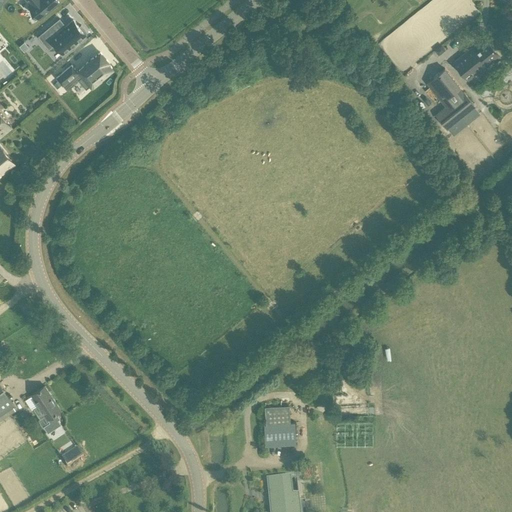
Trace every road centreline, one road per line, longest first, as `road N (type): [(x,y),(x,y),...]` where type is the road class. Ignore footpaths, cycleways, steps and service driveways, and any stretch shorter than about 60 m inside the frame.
road 1 (track): [(328,0),(485,205),(493,224),(488,260)]
road 2 (secondary): [(200,511),(197,472),(184,444),(62,315),(40,279)]
road 3 (track): [(310,353),(511,188)]
road 4 (secondary): [(40,279),(34,225),(50,179),(153,84)]
road 5 (unknown): [(170,425),(35,511)]
road 6 (secondary): [(153,84),(257,0)]
